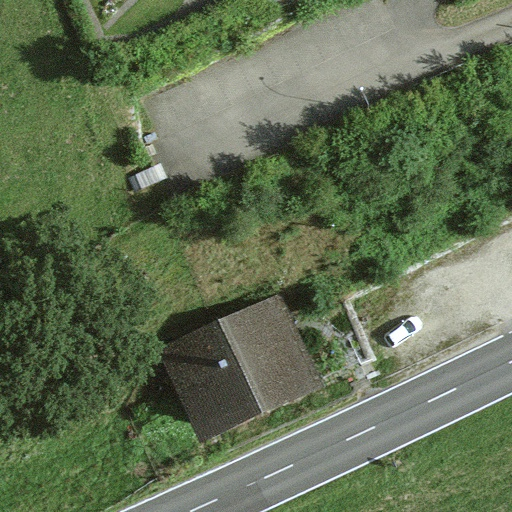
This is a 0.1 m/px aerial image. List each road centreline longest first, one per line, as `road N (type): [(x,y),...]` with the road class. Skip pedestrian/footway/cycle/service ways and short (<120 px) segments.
road 1 (residential): [(155,177),(511,21)]
road 2 (primary): [(185,511),(511,360)]
